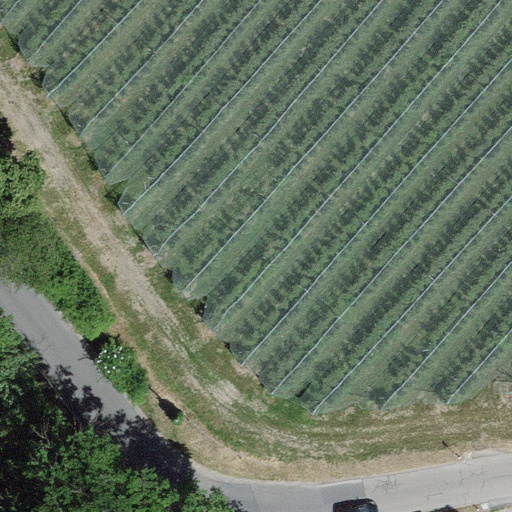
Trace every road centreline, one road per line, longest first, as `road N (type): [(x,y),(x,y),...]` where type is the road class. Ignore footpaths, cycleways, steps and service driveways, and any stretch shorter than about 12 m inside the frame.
road 1 (unclassified): [(0,304),(85,405),(152,456),(239,507),(264,511)]
road 2 (unclassified): [(336,511),(511,480)]
